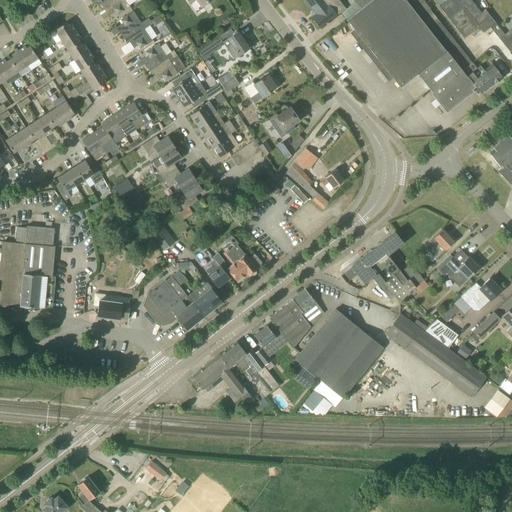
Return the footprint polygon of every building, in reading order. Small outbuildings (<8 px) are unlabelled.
[(130,7),(129,5),(125,0),(109,0),(101,5),(104,10),(107,8),(111,15),(115,12),(117,15),(130,7)] [(305,0),(317,14),(313,18),(321,28),(337,16),(345,9),(338,0),(305,0)] [(370,0),(359,9),(346,19),(400,87),(417,74),(446,51),(438,40),(430,30),(420,17),(408,3),(405,0),(370,0)] [(359,9),(369,0),(357,0),(354,3),(359,9)] [(411,0),(408,3),(420,17),(430,9),(431,8),(423,0),(411,0)] [(472,36),(481,29),(458,0),(433,0),(464,38),(470,33),(472,36)] [(458,0),(481,29),(483,33),(490,27),(511,54),(511,28),(505,34),(500,28),(485,10),(481,13),(477,7),(473,3),(471,0),(458,0)] [(145,29),(149,27),(145,20),(141,23),(133,11),(120,20),(123,23),(119,26),(123,32),(120,34),(124,39),(143,26),(145,29)] [(150,21),(153,24),(154,27),(162,21),(158,15),(150,21)] [(69,25),(67,22),(59,27),(55,30),(61,40),(76,31),(71,24),(69,25)] [(440,22),(430,30),(438,40),(448,32),(440,22)] [(157,36),(150,26),(149,27),(145,29),(143,26),(124,39),(127,44),(130,42),(134,48),(138,46),(140,49),(153,41),(152,39),(157,36)] [(68,50),(80,42),(78,39),(80,37),(76,31),(61,40),(68,50)] [(240,55),(249,49),(237,32),(228,38),(222,42),(234,59),(240,55)] [(61,42),(51,44),(53,50),(63,47),(61,42)] [(82,46),(80,42),(68,50),(74,60),(89,51),(84,44),(82,46)] [(149,71),(168,58),(166,55),(161,47),(158,43),(145,52),(147,55),(144,58),(148,64),(145,66),(149,71)] [(471,61),(458,44),(448,52),(461,69),(471,61)] [(27,48),(25,46),(18,50),(28,65),(38,58),(30,46),(27,48)] [(209,55),(204,48),(197,52),(203,61),(210,56),(209,55)] [(18,72),(28,65),(18,50),(12,55),(13,57),(10,59),(18,72)] [(171,52),(170,52),(174,59),(178,56),(176,53),(173,50),(172,51),(171,52)] [(81,70),(93,62),(91,59),(93,58),(89,51),(74,60),(81,70)] [(417,74),(432,92),(461,69),(448,52),(446,51),(417,74)] [(170,52),(167,54),(166,55),(168,58),(170,61),(174,59),(170,52)] [(165,81),(178,73),(182,70),(174,59),(170,61),(168,58),(149,71),(152,76),(155,75),(159,81),(163,78),(165,81)] [(7,62),(5,59),(0,62),(0,66),(8,78),(18,72),(10,59),(7,62)] [(471,61),(461,69),(475,86),(481,94),(503,77),(502,76),(503,76),(503,75),(502,76),(492,64),(485,70),(480,65),(476,68),(471,61)] [(95,66),(93,62),(81,70),(87,80),(87,81),(102,71),(97,64),(95,66)] [(178,98),(200,83),(194,74),(191,69),(180,76),(183,81),(172,88),(178,98)] [(471,89),(475,86),(461,69),(432,92),(431,93),(446,112),(473,91),(471,89)] [(106,83),(104,79),(106,78),(102,71),(87,81),(87,80),(70,92),(65,94),(69,100),(73,97),(74,98),(91,87),(94,91),(106,83)] [(222,85),(235,77),(231,71),(218,79),(222,85)] [(275,86),(268,75),(254,84),(253,83),(246,87),(245,89),(250,96),(250,97),(254,103),(262,97),(263,98),(271,92),(269,91),(275,86)] [(227,92),(239,84),(235,77),(222,85),(227,92)] [(206,92),(200,83),(178,98),(184,107),(201,96),(204,101),(222,90),(218,84),(206,92)] [(65,94),(70,92),(66,86),(62,89),(65,94)] [(70,116),(74,113),(66,101),(56,108),(65,122),(72,118),(70,116)] [(136,130),(147,123),(134,102),(123,109),(136,130)] [(197,126),(217,113),(210,102),(190,116),(197,126)] [(59,127),(65,122),(56,108),(46,114),(54,126),(57,124),(59,127)] [(299,120),(291,108),(290,108),(278,116),(276,113),(269,118),(282,136),(294,128),(292,125),(299,120)] [(125,137),(136,130),(123,109),(112,116),(125,137)] [(203,137),(224,123),(217,113),(197,126),(203,137)] [(36,121),(45,135),(52,131),(50,129),(54,126),(46,114),(36,121)] [(115,143),(125,137),(112,116),(102,123),(115,143)] [(38,140),(45,135),(36,121),(26,128),(34,140),(37,137),(38,140)] [(117,147),(115,143),(102,123),(101,123),(103,126),(93,133),(106,154),(117,147)] [(211,147),(231,134),(224,123),(203,137),(211,147)] [(155,126),(146,131),(149,136),(158,131),(155,126)] [(34,140),(26,128),(16,134),(25,149),(32,144),(30,142),(34,140)] [(96,161),(102,157),(106,154),(93,133),(82,140),(96,161)] [(18,153),(25,149),(16,134),(5,141),(13,153),(17,150),(18,153)] [(218,158),(238,145),(231,134),(211,147),(218,158)] [(160,141),(156,136),(142,145),(148,155),(156,151),(160,157),(175,147),(168,136),(160,141)] [(511,137),(510,136),(489,153),(501,168),(498,171),(511,186),(511,172),(511,171),(511,170),(511,168),(511,137)] [(133,148),(143,141),(141,137),(130,144),(133,148)] [(253,156),(258,152),(262,150),(253,137),(250,139),(251,142),(246,145),(253,156)] [(294,151),(290,145),(286,140),(278,145),(288,159),(294,151)] [(265,142),(260,145),(264,154),(270,151),(265,142)] [(248,159),(253,156),(246,145),(241,149),(248,159)] [(163,178),(177,168),(174,163),(182,158),(175,147),(160,157),(164,163),(156,168),(163,178)] [(306,148),(297,159),(306,167),(315,156),(306,148)] [(243,163),(248,159),(241,149),(236,152),(243,163)] [(238,166),(243,163),(236,152),(231,156),(238,166)] [(88,164),(85,160),(76,166),(84,179),(90,176),(94,184),(103,178),(99,172),(93,161),(88,164)] [(313,182),(303,172),(294,163),(284,175),(311,198),(316,203),(324,209),(329,203),(329,202),(319,194),(309,186),(313,182)] [(86,182),(84,179),(76,166),(67,172),(75,185),(80,182),(82,184),(86,182)] [(196,179),(189,168),(181,174),(177,168),(163,178),(169,188),(177,183),(181,189),(196,179)] [(329,192),(344,180),(336,169),(325,177),(326,177),(320,181),(324,186),(325,186),(329,192)] [(66,202),(72,198),(69,193),(71,191),(70,189),(75,185),(67,172),(57,178),(62,185),(57,188),(66,202)] [(133,188),(127,178),(112,188),(118,198),(133,188)] [(177,200),(184,210),(189,207),(198,201),(195,195),(203,190),(196,179),(181,189),(185,195),(177,200)] [(293,184),(289,189),(303,202),(308,198),(293,184)] [(134,200),(125,205),(129,212),(138,208),(134,200)] [(184,210),(180,212),(185,219),(193,213),(189,207),(184,210)] [(53,309),(53,308),(56,276),(52,276),(55,246),(53,246),(55,228),(39,226),(27,225),(27,228),(17,227),(15,242),(2,241),(1,253),(0,267),(0,304),(20,306),(53,309)] [(162,226),(151,235),(164,251),(175,242),(162,226)] [(436,259),(447,249),(454,242),(442,229),(430,241),(435,246),(429,252),(428,254),(431,257),(430,258),(433,261),(435,258),(436,259)] [(352,281),(351,279),(357,274),(365,284),(373,277),(379,286),(380,285),(390,299),(394,296),(400,302),(415,287),(424,280),(411,264),(403,270),(409,279),(407,281),(401,272),(399,270),(388,256),(404,243),(395,232),(340,275),(347,284),(352,281)] [(234,246),(229,251),(226,254),(234,263),(227,269),(237,281),(247,273),(249,276),(251,274),(253,276),(256,273),(255,271),(256,269),(256,268),(261,264),(261,262),(254,254),(248,258),(237,244),(238,243),(233,237),(229,241),(234,246)] [(217,253),(212,257),(215,260),(219,265),(221,264),(224,261),(217,253)] [(459,287),(467,279),(479,267),(469,257),(460,265),(450,255),(436,268),(444,276),(451,270),(454,274),(450,278),(459,287)] [(219,265),(215,260),(210,263),(212,265),(205,270),(208,274),(207,274),(218,287),(229,278),(220,266),(219,265)] [(178,263),(179,270),(184,270),(189,269),(188,262),(178,263)] [(186,280),(182,274),(179,270),(172,276),(171,276),(179,286),(186,280)] [(179,286),(171,276),(166,280),(156,288),(147,294),(143,306),(156,322),(163,326),(170,323),(177,318),(186,330),(203,316),(187,297),(179,286)] [(453,304),(458,309),(465,302),(471,308),(478,301),(483,307),(500,290),(489,279),(481,287),(476,282),(453,304)] [(222,302),(211,288),(200,297),(204,303),(206,302),(209,307),(211,306),(213,309),(222,302)] [(310,328),(311,327),(324,313),(314,300),(305,289),(292,300),(304,314),(298,318),(310,328)] [(195,291),(188,296),(187,297),(203,316),(213,309),(211,306),(209,307),(206,302),(204,303),(200,297),(196,291),(195,291)] [(128,320),(129,304),(121,303),(99,300),(97,316),(128,320)] [(293,345),(310,328),(298,318),(304,314),(292,300),(269,318),(272,322),(271,323),(293,345)] [(511,338),(511,307),(502,316),(511,326),(506,332),(511,338)] [(342,398),(383,347),(336,309),(300,353),(295,360),(319,380),(342,398)] [(446,321),(454,313),(450,309),(442,317),(446,321)] [(479,339),(500,320),(494,313),(473,332),(479,339)] [(447,349),(424,332),(400,314),(385,334),(471,397),(486,377),(456,355),(447,349)] [(424,332),(447,349),(457,335),(437,319),(424,332)] [(293,345),(271,323),(267,326),(267,325),(259,331),(259,330),(256,333),(256,334),(254,335),(263,347),(254,354),(251,350),(251,351),(271,378),(272,376),(264,366),(272,360),(269,357),(288,342),(292,346),(293,345)] [(247,354),(237,341),(219,355),(229,368),(235,363),(240,370),(243,368),(250,378),(250,377),(265,397),(279,386),(272,376),(271,378),(251,351),(247,354)] [(466,359),(471,351),(462,345),(457,353),(466,359)] [(242,386),(229,368),(219,355),(192,376),(202,389),(205,388),(208,392),(223,380),(230,389),(227,391),(228,393),(231,391),(237,399),(233,402),(238,408),(252,398),(242,386)] [(310,387),(316,379),(298,365),(292,373),(310,387)] [(499,387),(509,394),(511,389),(511,372),(499,387)] [(160,481),(166,473),(153,462),(147,470),(160,481)] [(81,509),(85,511),(89,511),(95,506),(89,501),(100,492),(99,491),(88,477),(78,485),(83,492),(77,498),(82,505),(80,507),(82,508),(81,509)] [(179,493),(185,487),(181,483),(175,488),(179,493)] [(67,507),(58,496),(53,500),(51,497),(44,504),(46,506),(42,510),(43,511),(63,511),(62,511),(67,507)]
